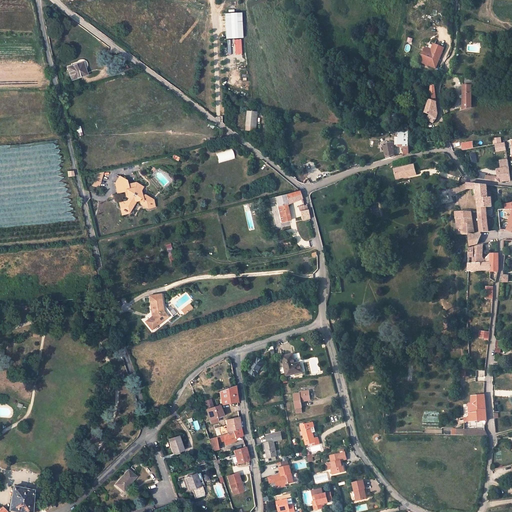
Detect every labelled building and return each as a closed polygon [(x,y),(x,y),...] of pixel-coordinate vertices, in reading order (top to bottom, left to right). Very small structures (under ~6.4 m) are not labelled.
[(223,18),(223,39),(239,38),(239,17),(223,18)] [(428,53),(424,52),(420,61),(436,68),(444,48),(434,44),(431,50),(430,52),(428,53)] [(72,67),(68,68),(72,80),(86,75),(84,70),(86,69),(87,68),(87,67),(87,66),(87,64),(87,62),(86,62),(85,61),(83,60),(82,60),(81,60),(79,61),(78,62),(71,64),(72,67)] [(434,124),(435,120),(438,113),(437,105),(437,102),(435,85),(433,85),(431,85),(430,100),(426,114),(430,115),(427,119),(434,124)] [(464,85),(463,110),(472,107),(472,88),(472,85),(465,85),(464,85)] [(256,127),(258,113),(248,112),(247,126),(256,127)] [(399,131),(399,146),(404,145),(404,155),(408,154),(409,144),(408,144),(408,136),(408,131),(399,131)] [(393,155),(393,144),(383,145),(386,158),(393,155)] [(505,160),(501,161),(502,169),(498,169),(499,179),(497,179),(496,181),(501,182),(504,182),(506,181),(506,182),(507,182),(508,182),(508,181),(509,181),(511,180),(508,160),(505,160)] [(415,175),(413,165),(394,169),(396,179),(402,178),(402,176),(408,174),(408,176),(415,175)] [(124,184),(125,184),(124,180),(117,176),(112,183),(115,192),(123,190),(123,188),(125,187),(124,184)] [(123,190),(124,194),(123,196),(125,198),(126,200),(117,202),(119,208),(121,209),(121,210),(124,212),(124,211),(127,212),(131,205),(130,201),(138,199),(138,203),(146,207),(153,205),(151,199),(142,194),(139,195),(138,190),(140,186),(133,182),(125,184),(124,184),(125,187),(123,188),(123,190)] [(489,232),(486,207),(492,207),(491,192),(487,192),(487,185),(470,184),(469,184),(468,184),(461,187),(458,188),(458,186),(456,186),(457,188),(453,190),(451,189),(450,191),(452,191),(453,194),(451,195),(452,196),(467,189),(477,190),(479,214),(481,232),(489,232)] [(277,207),(281,223),(290,221),(286,205),(292,203),(302,199),(299,193),(299,191),(275,197),(277,207)] [(300,212),(302,221),(309,219),(307,210),(300,212)] [(469,234),(474,235),(471,212),(462,212),(457,212),(454,213),(458,235),(469,235),(469,234)] [(469,235),(470,247),(478,244),(481,237),(482,235),(481,232),(474,235),(469,234),(469,235)] [(498,254),(490,254),(485,260),(483,258),(481,258),(481,246),(471,249),(469,249),(469,253),(469,256),(469,257),(473,257),(473,263),(490,263),(490,270),(499,270),(498,254)] [(469,271),(490,270),(490,263),(473,263),(469,264),(469,265),(469,268),(469,271)] [(146,323),(152,330),(155,327),(154,327),(158,324),(158,325),(167,318),(163,313),(163,310),(161,296),(149,297),(152,316),(153,317),(149,320),(146,323)] [(489,333),(480,332),(479,338),(485,338),(485,340),(489,341),(489,333)] [(300,363),(295,364),(293,355),(282,357),(287,376),(302,372),(300,363)] [(264,362),(259,359),(250,372),(255,376),(264,362)] [(237,403),(234,386),(219,392),(222,405),(237,403)] [(308,391),(299,392),(299,393),(293,394),(296,413),(302,412),(301,407),(302,407),(301,401),(310,400),(308,391)] [(467,422),(487,421),(485,394),(484,394),(472,396),(471,403),(469,403),(470,418),(467,418),(467,422)] [(219,406),(213,408),(211,401),(205,402),(207,410),(206,410),(210,424),(218,421),(217,419),(223,416),(219,406)] [(239,418),(226,420),(227,424),(230,432),(240,429),(239,418)] [(312,428),(314,427),(313,422),(301,425),(306,445),(313,444),(314,443),(313,439),(314,439),(312,428)] [(230,432),(227,424),(218,427),(221,436),(230,432)] [(242,437),(242,436),(241,430),(240,429),(230,432),(221,436),(208,440),(213,452),(218,450),(215,443),(223,440),(225,445),(236,441),(235,438),(242,437)] [(173,454),(183,450),(178,436),(168,439),(173,454)] [(274,441),(276,441),(275,437),(264,439),(267,458),(269,458),(275,457),(276,456),(274,441)] [(245,447),(233,451),(237,464),(248,461),(245,447)] [(344,472),(342,466),(341,466),(340,461),(338,454),(329,456),(331,463),(325,464),(327,470),(330,469),(332,475),(344,472)] [(285,484),(294,482),(290,465),(280,468),(281,474),(282,476),(283,476),(285,484)] [(117,491),(121,494),(136,477),(128,470),(116,484),(120,487),(117,491)] [(241,492),(238,482),(240,481),(237,473),(226,477),(233,495),(241,492)] [(192,489),(200,486),(196,474),(185,478),(189,490),(192,489)] [(282,476),(278,477),(277,475),(268,477),(270,483),(276,482),(278,488),(286,486),(285,484),(283,476),(282,476)] [(363,488),(364,488),(362,479),(351,482),(356,500),(365,498),(363,488)] [(200,486),(192,489),(195,499),(204,496),(205,493),(202,486),(200,486)] [(13,487),(9,509),(21,511),(30,511),(32,500),(32,491),(13,487)] [(326,498),(330,497),(329,491),(314,495),(315,499),(311,500),(313,509),(321,507),(320,503),(327,501),(326,498)] [(290,511),(293,511),(290,502),(284,504),(283,499),(274,501),(277,511),(283,509),(283,511),(290,511)]
